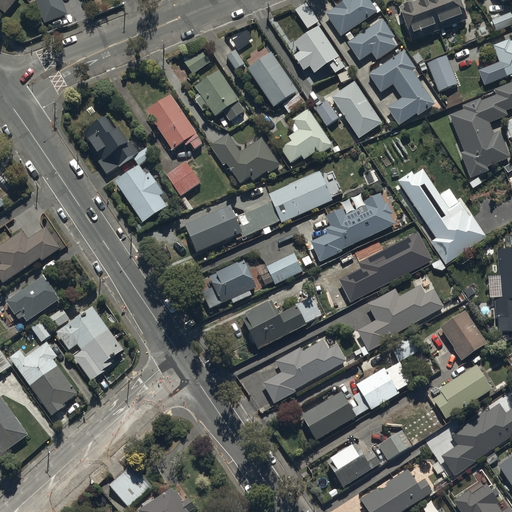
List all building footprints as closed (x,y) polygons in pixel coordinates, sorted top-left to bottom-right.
[(0,0),(0,10),(6,15),(17,0),(0,0)] [(68,15),(62,0),(35,0),(45,24),(68,15)] [(347,0),(327,13),(342,36),(378,13),(370,0),(353,0),(352,1),(351,0),(347,0)] [(461,0),(420,0),(400,7),(403,14),(401,15),(404,23),(406,23),(408,29),(406,30),(409,38),(411,37),(413,41),(452,26),(453,29),(458,27),(457,25),(469,20),(461,0)] [(511,17),(510,14),(492,22),(496,32),(511,24),(511,17)] [(383,20),(349,43),(361,61),(372,54),(377,62),(398,47),(393,39),(395,38),(383,20)] [(339,57),(318,27),(295,43),(301,52),(294,57),(304,71),(310,67),(315,74),(329,64),(336,74),(345,68),(338,58),(339,57)] [(238,48),(253,38),(247,30),(245,28),(240,31),(239,30),(233,34),(236,39),(233,41),(238,48)] [(509,39),(492,46),(500,63),(493,66),(500,80),(509,76),(510,78),(511,77),(511,41),(510,42),(509,39)] [(210,63),(202,51),(184,63),(193,75),(210,63)] [(245,64),(236,51),(227,56),(236,70),(245,64)] [(404,52),(369,75),(382,93),(394,85),(402,98),(388,108),(399,125),(417,114),(418,117),(436,105),(415,71),(416,70),(404,52)] [(298,92),(271,53),(248,70),(253,77),(247,81),(255,92),(261,88),(275,108),(281,103),(289,114),(305,102),(298,92)] [(459,84),(447,56),(427,64),(439,92),(459,84)] [(240,100),(219,71),(196,87),(200,94),(195,97),(197,100),(195,101),(203,112),(209,108),(215,117),(223,112),(230,122),(245,111),(238,101),(240,100)] [(383,125),(356,82),(332,98),(360,140),(383,125)] [(511,108),(511,82),(496,89),(498,95),(482,101),(481,99),(463,106),(464,110),(449,115),(463,152),(461,153),(471,178),(488,171),(487,168),(510,159),(499,132),(494,135),(489,124),(508,117),(506,111),(511,108)] [(197,134),(171,96),(147,112),(173,150),(184,143),(186,147),(190,144),(195,151),(203,145),(196,134),(197,134)] [(339,118),(327,101),(315,109),(327,127),(339,118)] [(309,110),(292,121),(299,131),(288,137),(292,142),(281,149),(291,164),(302,157),(305,160),(319,151),(321,155),(332,148),(336,154),(341,151),(338,146),(335,148),(309,110)] [(107,118),(83,134),(92,147),(89,149),(106,176),(133,158),(139,167),(140,166),(153,157),(147,148),(139,154),(131,142),(129,143),(120,129),(117,132),(107,118)] [(511,118),(503,124),(511,148),(511,118)] [(229,168),(228,169),(241,187),(243,186),(244,188),(268,172),(269,174),(281,165),(262,138),(241,153),(228,134),(210,147),(224,167),(227,165),(229,168)] [(201,183),(186,162),(166,176),(181,197),(201,183)] [(139,167),(115,182),(143,223),(168,207),(161,197),(164,195),(150,174),(146,176),(140,166),(139,167)] [(446,265),(486,238),(472,215),(470,217),(463,206),(452,214),(422,169),(414,175),(412,172),(398,182),(436,240),(431,243),(446,265)] [(199,253),(236,236),(238,241),(262,230),(265,235),(272,231),(270,227),(281,221),(283,225),(333,201),(332,199),(343,194),(332,172),(323,176),(321,172),(270,196),(273,203),(246,216),(245,214),(237,218),(231,205),(187,227),(199,253)] [(344,253),(342,250),(396,225),(392,215),(394,214),(389,203),(386,204),(381,195),(364,203),(366,207),(346,216),(343,209),(326,217),(331,227),(326,229),(329,234),(311,242),(312,244),(307,246),(310,252),(314,250),(321,263),(344,253)] [(61,249),(46,227),(28,239),(23,232),(0,246),(0,261),(2,265),(0,266),(0,278),(4,284),(41,260),(42,262),(61,249)] [(511,249),(497,250),(500,298),(493,299),(496,333),(511,332),(511,249)] [(304,272),(295,254),(266,267),(269,274),(262,278),(266,287),(274,283),(275,285),(304,272)] [(258,288),(246,261),(211,278),(223,304),(237,298),(239,302),(253,296),(251,291),(258,288)] [(61,300),(44,276),(6,302),(19,320),(24,317),(28,322),(61,300)] [(396,290),(368,305),(376,321),(358,331),(369,352),(391,340),(389,338),(445,308),(435,290),(425,295),(420,286),(400,297),(396,290)] [(260,350),(308,325),(307,323),(322,315),(312,297),(296,305),(297,307),(282,315),(274,300),(242,317),(260,350)] [(124,351),(93,307),(57,333),(70,351),(79,345),(83,351),(73,358),(91,383),(106,372),(106,370),(113,365),(110,361),(124,351)] [(63,310),(47,320),(54,331),(70,320),(63,310)] [(465,312),(440,328),(462,360),(487,344),(465,312)] [(41,321),(31,328),(42,343),(52,335),(41,321)] [(412,336),(391,347),(399,363),(420,352),(412,336)] [(296,391),(347,362),(337,346),(329,350),(323,341),(303,353),(301,349),(283,359),(281,354),(274,358),(282,373),(264,383),(276,405),(297,393),(296,391)] [(21,351),(11,358),(53,417),(66,408),(64,405),(79,395),(54,361),(59,358),(48,343),(26,359),(21,351)] [(0,374),(12,366),(1,350),(0,351),(0,374)] [(385,369),(357,385),(361,393),(348,400),(358,417),(371,409),(372,411),(400,394),(398,392),(412,383),(400,363),(387,371),(385,369)] [(433,399),(446,420),(492,390),(476,365),(439,389),(441,393),(433,399)] [(343,393),(302,416),(316,441),(357,418),(343,393)] [(0,451),(3,455),(29,435),(0,396),(0,451)] [(482,413),(452,435),(459,446),(442,457),(455,476),(476,462),(475,461),(511,436),(511,409),(506,414),(499,404),(484,415),(482,413)] [(403,431),(379,446),(388,462),(420,442),(417,438),(410,442),(403,431)] [(357,445),(328,462),(343,487),(381,464),(373,451),(364,457),(357,445)] [(511,456),(498,466),(511,486),(511,456)] [(110,486),(130,509),(155,487),(135,464),(110,486)] [(404,511),(433,494),(424,480),(417,485),(408,471),(387,484),(389,487),(380,493),(377,489),(360,500),(367,511),(404,511)] [(469,491),(454,501),(461,511),(511,511),(509,508),(502,511),(501,511),(497,506),(500,503),(487,484),(471,495),(469,491)] [(191,511),(196,509),(188,497),(183,501),(177,491),(175,493),(172,489),(155,500),(153,496),(142,503),(145,507),(138,511),(139,511),(191,511)]
